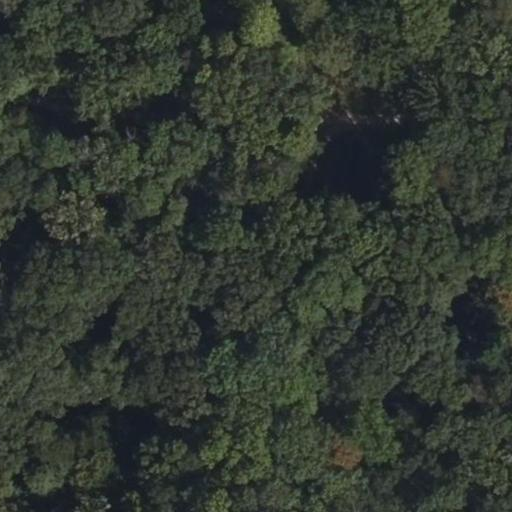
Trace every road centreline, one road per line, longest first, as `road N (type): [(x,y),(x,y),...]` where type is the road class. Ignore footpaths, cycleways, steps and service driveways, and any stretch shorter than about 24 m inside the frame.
road 1 (track): [(511,89),(473,77),(367,83),(292,137),(290,280),(311,349),(413,511)]
road 2 (track): [(0,114),(41,109),(292,137)]
